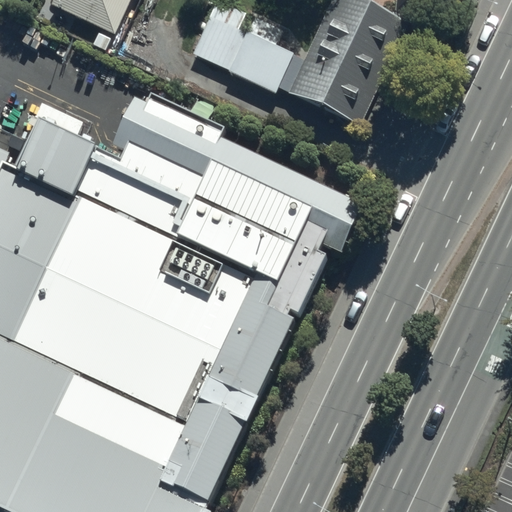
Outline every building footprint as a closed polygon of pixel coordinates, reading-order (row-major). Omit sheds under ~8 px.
[(56,0),(54,5),(117,35),(133,0),(56,0)] [(248,16),(220,3),(196,55),(231,71),(231,73),(279,95),(281,89),(363,127),(410,24),(358,0),(334,0),(306,62),(297,58),(297,56),(278,47),(285,33),(256,20),(249,36),(240,32),(248,16)] [(400,0),(401,0),(400,1),(399,2),(399,3),(399,4),(398,5),(398,6),(398,7),(398,8),(398,10),(398,11),(399,12),(399,13),(399,14),(400,15),(401,16),(401,17),(402,17),(403,18),(404,19),(405,19),(406,20),(407,20),(408,21),(409,21),(410,21),(411,21),(413,21),(414,21),(415,20),(416,20),(417,19),(418,19),(419,18),(420,17),(421,16),(422,15),(422,14),(423,13),(423,12),(423,11),(424,10),(424,9),(424,7),(424,6),(423,5),(423,4),(423,3),(422,2),(422,1),(421,0),(400,0)] [(113,66),(78,49),(70,64),(106,81),(113,66)] [(0,509),(6,511),(226,511),(371,211),(140,101),(114,156),(37,119),(0,197),(0,509)]
